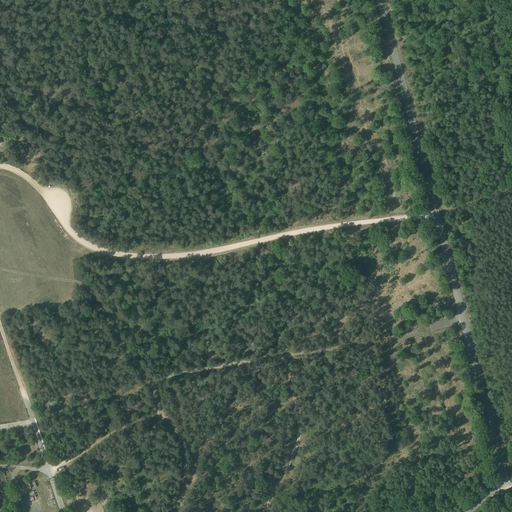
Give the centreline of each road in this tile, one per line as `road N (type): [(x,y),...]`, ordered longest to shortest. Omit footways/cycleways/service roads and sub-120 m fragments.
road 1 (track): [(435,213),(201,254),(115,254),(79,240),(27,176),(0,164)]
road 2 (track): [(50,471),(155,413),(157,382),(168,374),(282,355),(299,425),(267,511)]
